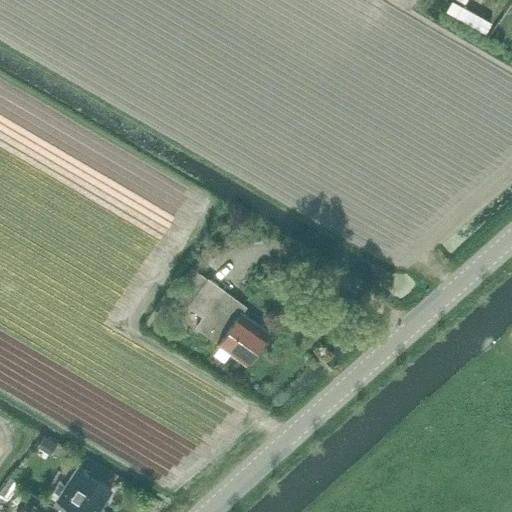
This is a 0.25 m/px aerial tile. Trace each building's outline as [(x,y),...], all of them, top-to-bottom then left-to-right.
[(511,18),(477,0),(470,0),(466,8),(507,30),(511,19),(511,18)] [(245,363),(269,330),(242,311),(246,305),(191,266),(172,292),(187,303),(187,304),(202,316),(194,325),(217,341),(216,342),(245,363)] [(58,443),(45,434),(39,442),(52,451),(58,443)] [(91,511),(98,501),(101,503),(111,487),(76,463),(66,480),(71,484),(64,494),(60,491),(52,504),(31,490),(16,511),(63,511),(66,506),(75,511),(91,511)] [(8,477),(0,488),(0,494),(6,499),(17,483),(8,477)]
